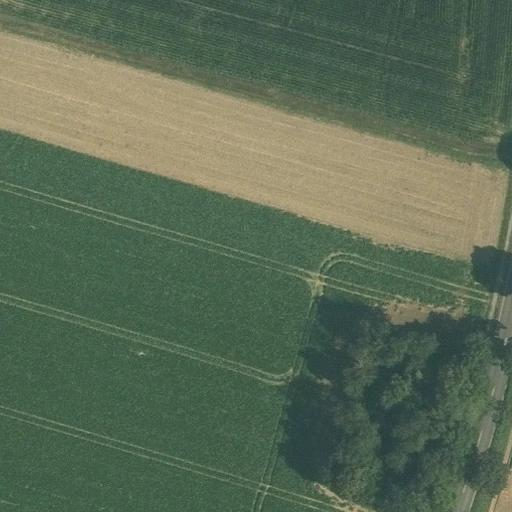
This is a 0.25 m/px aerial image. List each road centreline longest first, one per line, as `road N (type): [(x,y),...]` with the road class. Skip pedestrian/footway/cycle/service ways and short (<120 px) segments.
road 1 (track): [(511,168),(0,23)]
road 2 (secondary): [(511,304),(454,511)]
